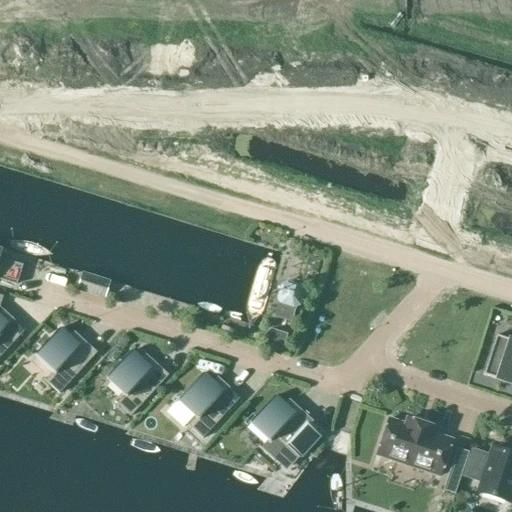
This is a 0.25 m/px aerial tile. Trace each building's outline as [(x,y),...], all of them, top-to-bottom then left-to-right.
[(37,0),(0,0),(0,67),(38,67),(37,0)] [(130,0),(37,0),(38,67),(131,66),(130,0)] [(222,0),(130,0),(131,66),(223,65),(222,0)] [(314,0),(222,0),(223,65),(315,64),(314,0)] [(404,0),(314,0),(315,64),(405,64),(404,0)] [(511,35),(491,29),(476,77),(507,87),(511,71),(511,35)] [(0,246),(76,271),(84,246),(0,220),(0,246)] [(191,306),(199,281),(84,246),(76,271),(191,306)] [(282,254),(264,249),(244,312),(260,317),(282,254)] [(0,281),(12,285),(19,265),(5,261),(6,257),(0,254),(0,281)] [(106,283),(78,274),(74,288),(102,296),(106,283)] [(277,299),(279,302),(274,317),(290,322),(294,307),(298,305),(302,292),(299,287),(286,283),(281,286),(277,299)] [(0,360),(26,333),(11,320),(6,325),(0,319),(0,360)] [(98,356),(83,342),(78,347),(58,329),(33,356),(52,373),(44,382),(60,396),(98,356)] [(511,341),(495,336),(482,376),(511,385),(511,341)] [(169,378),(155,365),(150,370),(130,352),(105,379),(124,396),(116,404),(132,419),(169,378)] [(241,401),(227,387),(222,392),(202,374),(177,401),(195,418),(188,427),(204,441),(241,401)] [(322,432),(298,410),(293,415),(273,397),(249,424),(267,441),(259,449),(275,464),(281,458),(290,466),(322,432)] [(376,456),(439,477),(451,441),(434,435),(436,430),(406,419),(404,425),(388,420),(376,456)] [(511,454),(492,448),(477,493),(508,503),(510,499),(511,499),(511,454)] [(457,449),(449,472),(461,475),(468,453),(457,449)]
